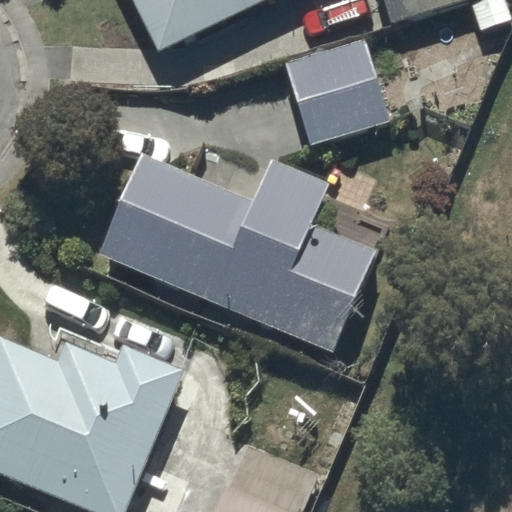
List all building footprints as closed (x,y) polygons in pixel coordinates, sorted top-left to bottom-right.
[(137,0),(161,48),(260,0),(137,0)] [(385,0),(391,21),(471,0),(478,28),(511,20),(505,0),(385,0)] [(368,38),(285,63),(310,143),(389,118),(368,38)] [(143,152),(99,252),(334,348),(374,249),(313,224),(330,182),(272,158),(255,199),(143,152)] [(0,338),(0,472),(92,511),(125,511),(186,370),(126,344),(118,362),(70,341),(60,364),(0,338)] [(302,511),(319,473),(244,441),(215,511),(302,511)]
